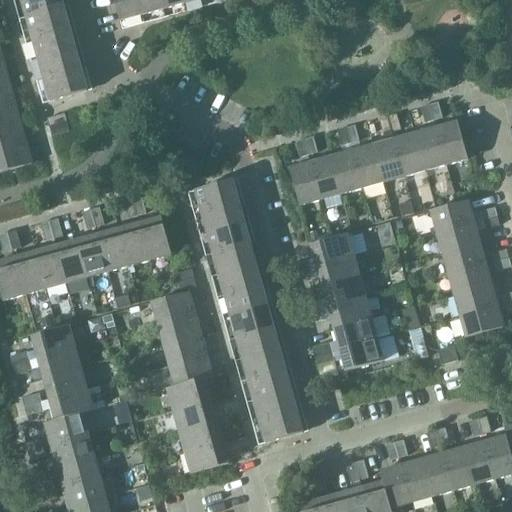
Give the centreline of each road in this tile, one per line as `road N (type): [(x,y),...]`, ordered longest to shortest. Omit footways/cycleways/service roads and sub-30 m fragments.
road 1 (residential): [(324,447),(237,138),(91,56),(77,0)]
road 2 (residential): [(324,447),(471,406),(487,368),(511,357)]
road 3 (residential): [(261,511),(248,469),(324,447)]
